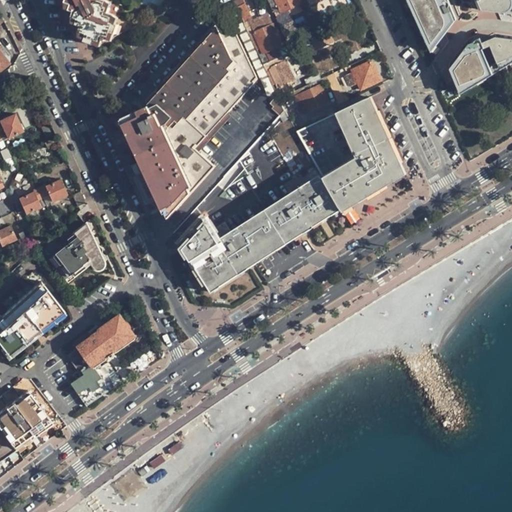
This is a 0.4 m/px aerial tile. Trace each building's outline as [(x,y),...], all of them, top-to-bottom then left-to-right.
[(67,0),(67,3),(72,5),(69,10),(75,12),(73,16),(78,19),(77,21),(85,24),(82,32),(83,33),(83,35),(103,41),(104,38),(108,40),(114,23),(111,22),(112,17),(105,14),(107,7),(105,5),(107,0),(105,0),(67,0)] [(302,41),(291,17),(288,11),(302,4),(299,0),(268,0),(292,52),(299,48),(297,44),(301,42),(302,41)] [(449,0),(406,0),(431,55),(458,20),(452,6),(445,9),(443,4),(449,1),(449,0)] [(511,0),(476,0),(481,10),(511,14),(511,0)] [(449,1),(443,4),(445,9),(452,6),(449,1)] [(252,20),(245,4),(237,8),(242,20),(244,19),(264,65),(282,56),(284,55),(280,46),(282,45),(268,12),(252,20)] [(305,10),(302,4),(288,11),(291,17),(305,10)] [(258,79),(227,14),(148,101),(150,106),(123,118),(169,218),(214,166),(195,148),(258,79)] [(353,23),(331,33),(334,40),(318,48),(310,52),(306,45),(303,46),(299,48),(292,52),(284,55),(282,56),(294,80),(291,82),(295,91),(309,85),(306,79),(314,75),(315,77),(321,75),(323,78),(326,76),(334,73),(345,68),(350,65),(371,55),(388,47),(372,14),(366,17),(367,21),(366,24),(361,26),(360,24),(355,26),(353,23)] [(366,17),(353,23),(355,26),(360,24),(361,26),(366,24),(367,21),(366,17)] [(331,33),(321,38),(315,41),(318,48),(334,40),(331,33)] [(511,39),(498,38),(489,41),(502,71),(511,65),(511,39)] [(315,41),(306,45),(310,52),(318,48),(315,41)] [(0,75),(2,74),(0,72),(4,69),(11,64),(0,49),(0,47),(1,47),(0,45),(0,75)] [(497,75),(485,47),(477,50),(470,45),(451,70),(462,96),(497,75)] [(276,92),(278,97),(278,98),(279,99),(294,92),(295,91),(291,82),(294,80),(282,56),(264,65),(263,65),(272,84),(275,83),(277,88),(281,86),(283,89),(279,91),(276,92)] [(347,76),(352,87),(358,84),(361,90),(382,80),(373,60),(351,70),(353,73),(347,76)] [(309,85),(323,78),(321,75),(315,77),(314,75),(306,79),(309,85)] [(322,83),(328,81),(326,76),(323,78),(309,85),(295,91),(294,92),(295,96),(322,83)] [(328,81),(337,99),(344,95),(336,77),(328,81)] [(322,83),(295,96),(303,114),(330,102),(322,83)] [(344,95),(337,99),(339,105),(347,101),(344,95)] [(280,116),(285,110),(279,99),(278,98),(278,97),(275,98),(271,103),(274,106),(272,108),(280,116)] [(401,169),(369,97),(297,131),(323,176),(341,209),(398,173),(401,169)] [(290,119),(285,110),(280,116),(286,122),(290,119)] [(0,120),(0,129),(4,138),(4,140),(24,131),(16,113),(0,121),(0,120)] [(48,124),(42,126),(46,138),(53,135),(48,124)] [(48,148),(57,145),(55,138),(46,142),(48,148)] [(7,148),(2,151),(6,160),(11,157),(7,148)] [(341,209),(323,176),(301,190),(292,196),(220,242),(204,217),(180,242),(213,292),(341,209)] [(284,183),(292,196),(301,190),(294,177),(284,183)] [(45,184),(38,187),(44,199),(50,196),(53,202),(68,195),(61,178),(46,185),(45,184)] [(39,201),(44,199),(38,187),(34,189),(34,191),(19,198),(27,214),(42,207),(39,201)] [(86,203),(81,191),(73,194),(79,207),(86,203)] [(103,267),(105,263),(86,222),(67,237),(70,242),(49,259),(65,279),(89,261),(92,267),(94,268),(96,269),(99,270),(101,268),(103,267)] [(0,247),(18,239),(11,225),(0,229),(0,247)] [(27,237),(34,251),(40,245),(35,233),(27,237)] [(50,255),(42,244),(40,245),(34,251),(33,252),(41,262),(50,255)] [(41,281),(0,317),(0,341),(4,347),(9,353),(64,310),(41,281)] [(88,361),(92,368),(100,362),(137,337),(121,314),(99,329),(100,331),(67,355),(77,369),(88,361)] [(118,388),(100,362),(92,368),(65,386),(82,412),(118,388)] [(259,388),(282,383),(279,368),(255,373),(259,388)] [(0,461),(54,423),(29,391),(0,412),(0,461)] [(149,453),(94,495),(106,511),(114,511),(164,473),(149,453)]
